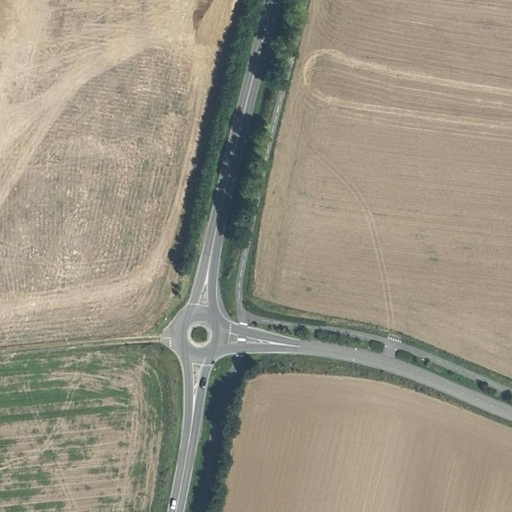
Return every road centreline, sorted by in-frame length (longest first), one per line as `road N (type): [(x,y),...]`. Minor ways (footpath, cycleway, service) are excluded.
road 1 (secondary): [(275,0),(210,260)]
road 2 (tertiary): [(293,346),(402,367),(511,413)]
road 3 (track): [(0,353),(177,334)]
